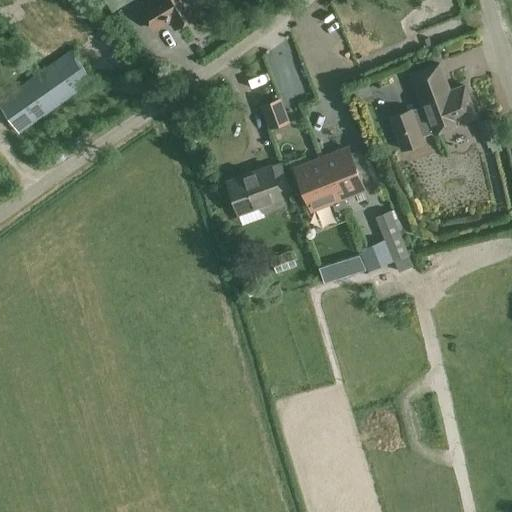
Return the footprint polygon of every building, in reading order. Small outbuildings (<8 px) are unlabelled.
[(127,4),(124,0),(104,0),(113,12),(127,4)] [(153,0),(141,8),(155,32),(171,22),(176,30),(202,15),(192,0),(153,0)] [(72,49),(0,99),(0,103),(20,132),(93,81),(72,49)] [(464,85),(450,91),(439,63),(413,74),(425,107),(414,111),(413,108),(391,117),(403,149),(426,140),(424,136),(433,132),(476,115),(464,85)] [(351,105),(373,98),(367,79),(346,86),(351,105)] [(279,99),(260,106),(269,128),(287,122),(279,99)] [(492,119),(479,124),(484,140),(498,135),(492,119)] [(321,158),(342,208),(348,206),(344,196),(364,189),(347,148),(321,158)] [(332,201),(335,211),(342,208),(321,158),(295,169),(312,209),(332,201)] [(280,163),(271,166),(281,193),(290,189),(280,163)] [(271,165),(228,181),(239,213),(262,204),(264,210),(285,202),(281,193),(271,166),(271,165)] [(391,211),(376,217),(394,261),(409,255),(391,211)] [(339,277),(334,262),(318,267),(323,282),(339,277)] [(251,303),(282,293),(279,283),(257,290),(258,294),(249,297),(251,303)]
